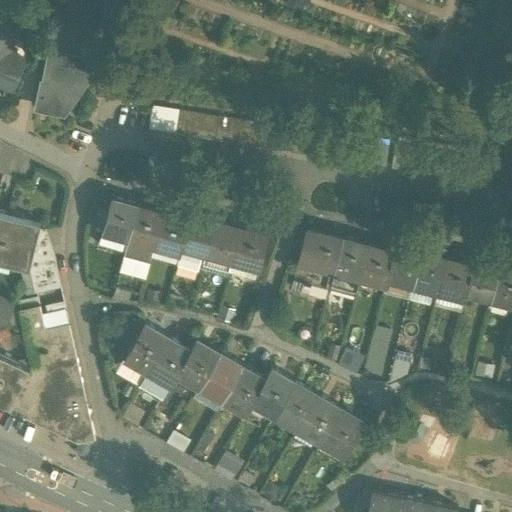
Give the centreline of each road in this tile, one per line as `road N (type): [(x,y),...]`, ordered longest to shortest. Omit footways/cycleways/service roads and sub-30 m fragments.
road 1 (residential): [(113,511),(112,451),(70,243),(85,175)]
road 2 (tertiary): [(110,511),(0,456)]
